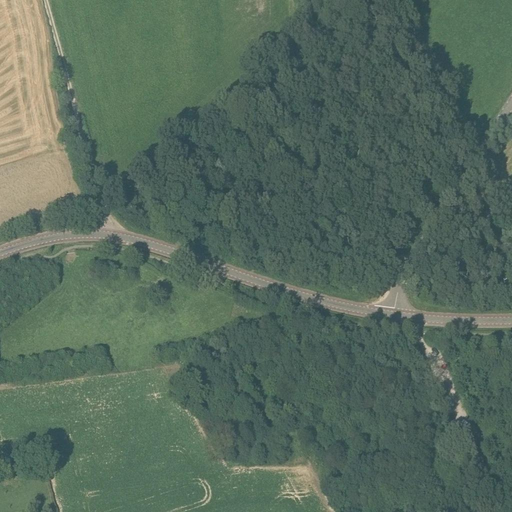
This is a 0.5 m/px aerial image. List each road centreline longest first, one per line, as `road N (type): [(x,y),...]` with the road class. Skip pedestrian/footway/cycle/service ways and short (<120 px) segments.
road 1 (tertiary): [(0,253),(48,238),(104,234),(299,295),(394,315)]
road 2 (unclassified): [(394,315),(406,265),(511,101)]
road 3 (track): [(104,234),(102,200),(44,0)]
road 4 (track): [(493,511),(416,331)]
